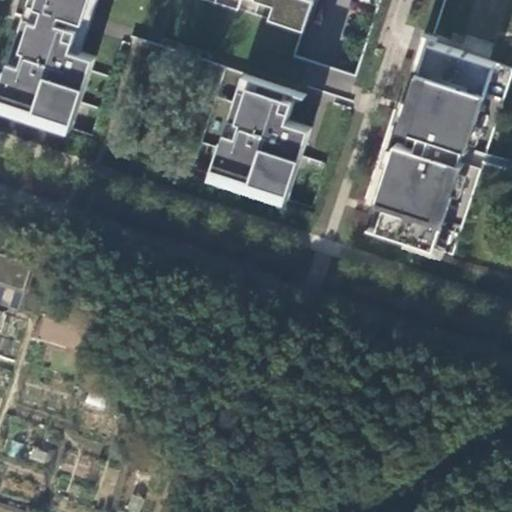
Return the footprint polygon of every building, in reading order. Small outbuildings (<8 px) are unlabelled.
[(30,0),(0,92),(0,105),(71,130),(95,57),(72,50),(88,0),(30,0)] [(208,0),(250,14),(254,1),(274,7),(270,20),(304,31),(314,1),(310,0),(208,0)] [(407,144),(378,231),(399,238),(397,240),(427,250),(428,247),(435,250),(464,163),(435,154),(440,140),(468,149),(497,63),(431,41),(403,128),(413,131),(408,145),(407,144)] [(229,128),(217,163),(293,188),(313,127),(289,119),(296,97),(250,81),(238,117),(244,119),(240,131),(229,128)] [(35,266),(0,254),(0,284),(26,293),(35,266)] [(26,293),(0,284),(0,302),(20,309),(26,293)]
